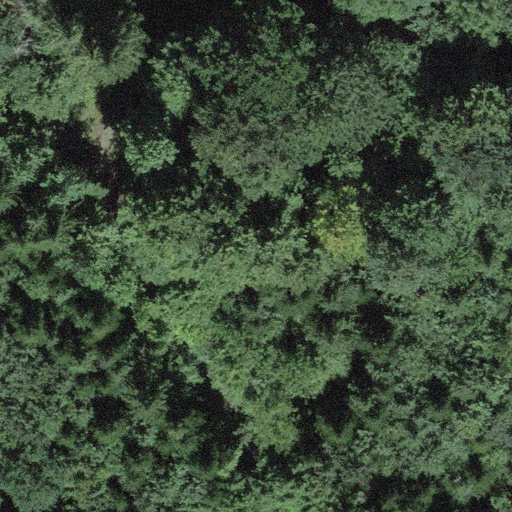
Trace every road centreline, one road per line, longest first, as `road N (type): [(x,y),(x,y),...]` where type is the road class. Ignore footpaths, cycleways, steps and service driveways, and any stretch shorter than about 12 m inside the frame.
road 1 (track): [(0,70),(125,213),(223,354),(283,511)]
road 2 (track): [(511,52),(342,0)]
